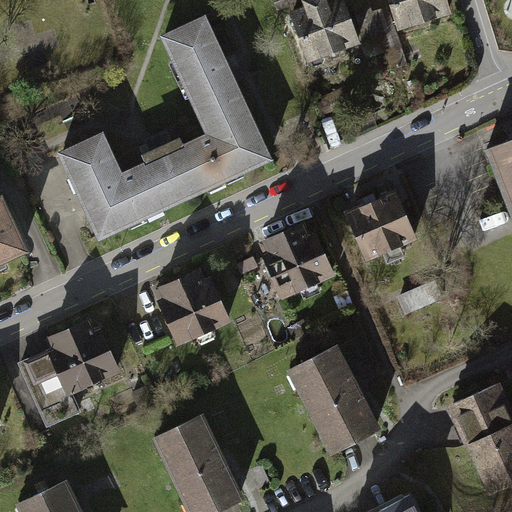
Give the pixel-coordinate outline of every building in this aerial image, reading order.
[(297,0),(298,3),(284,8),(305,60),(357,39),(341,0),(297,0)] [(386,0),(395,26),(449,9),(445,0),(386,0)] [(54,148),(95,236),(268,157),(201,10),(156,31),(203,131),(181,141),(177,135),(139,152),(142,159),(118,170),(99,128),(54,148)] [(511,131),(488,140),(511,203),(511,131)] [(390,184),(342,207),(363,254),(412,231),(390,184)] [(4,190),(0,192),(0,263),(31,249),(4,190)] [(251,240),(275,296),(329,272),(310,228),(303,232),(298,220),(251,240)] [(150,285),(173,340),(228,317),(209,273),(201,277),(196,265),(150,285)] [(41,338),(65,393),(119,370),(100,326),(93,329),(88,318),(41,338)] [(336,341),(284,368),(328,454),(380,427),(336,341)] [(447,399),(485,488),(511,476),(511,407),(499,376),(447,399)] [(201,411),(150,436),(186,511),(210,511),(242,497),(201,411)] [(86,511),(69,476),(17,501),(22,511),(86,511)] [(367,511),(420,511),(410,491),(367,511)]
